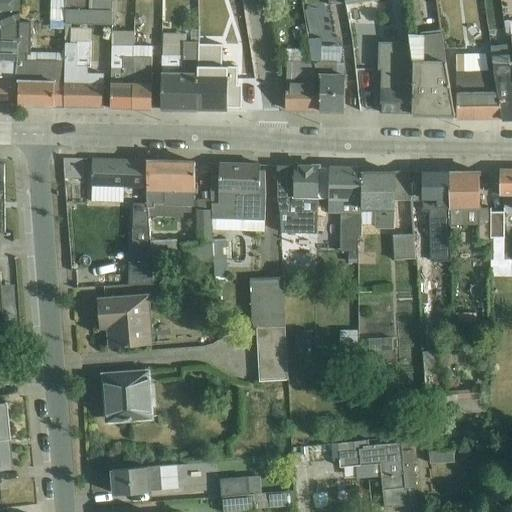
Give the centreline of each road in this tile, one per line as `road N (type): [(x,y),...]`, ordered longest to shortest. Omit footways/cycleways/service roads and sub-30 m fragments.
road 1 (residential): [(35,134),(70,511)]
road 2 (residential): [(273,141),(35,134)]
road 3 (residential): [(511,145),(273,141)]
road 4 (residential): [(254,0),(273,141)]
